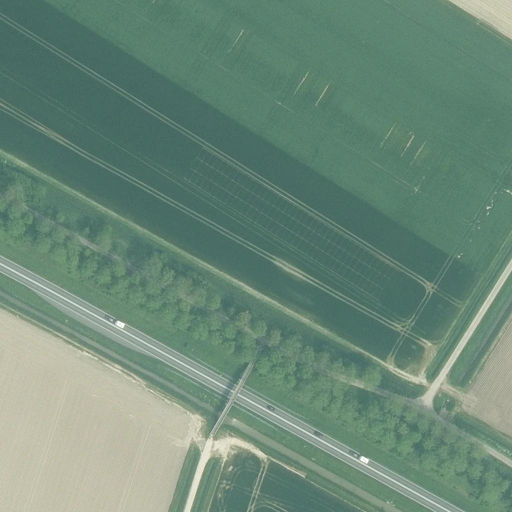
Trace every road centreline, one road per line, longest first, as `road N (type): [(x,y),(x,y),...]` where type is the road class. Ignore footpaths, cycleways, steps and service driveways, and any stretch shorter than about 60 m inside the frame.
road 1 (trunk): [(448,511),(0,265)]
road 2 (unclassified): [(419,407),(264,340),(0,193)]
road 3 (unclassified): [(419,407),(511,260)]
